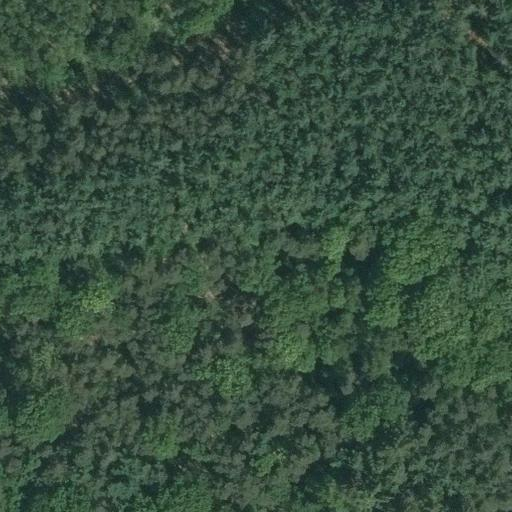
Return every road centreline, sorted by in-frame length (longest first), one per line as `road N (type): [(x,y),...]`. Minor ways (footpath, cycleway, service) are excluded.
road 1 (track): [(511,187),(0,259)]
road 2 (track): [(511,306),(419,410),(389,433),(289,477),(271,511)]
